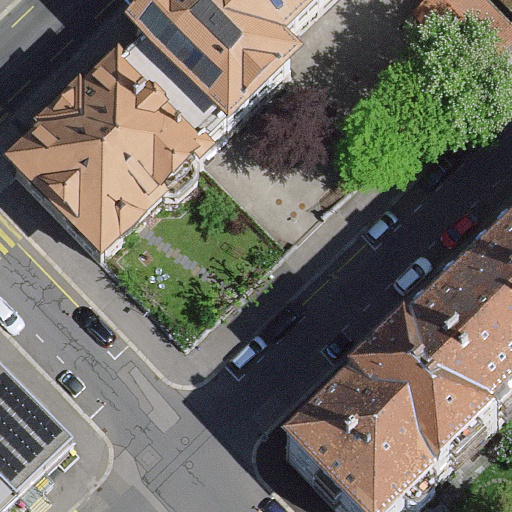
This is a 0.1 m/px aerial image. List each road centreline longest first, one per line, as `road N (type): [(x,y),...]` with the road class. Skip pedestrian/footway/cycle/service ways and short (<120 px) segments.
road 1 (residential): [(183,455),(511,144)]
road 2 (residential): [(183,455),(0,265)]
